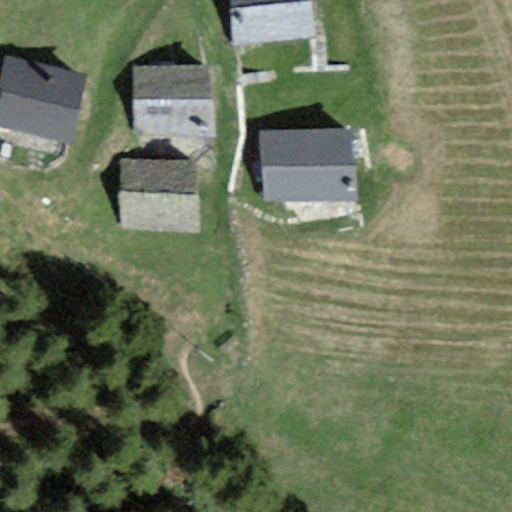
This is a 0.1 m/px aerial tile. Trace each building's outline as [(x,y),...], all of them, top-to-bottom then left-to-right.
[(313,0),(230,0),(232,42),(315,39),(313,0)] [(82,68),(7,57),(0,102),(0,129),(72,140),(82,68)] [(211,69),(133,66),(131,132),(209,135),(211,69)] [(344,124),(257,130),(263,206),(349,200),(344,124)] [(197,163),(119,164),(119,229),(198,229),(197,163)]
